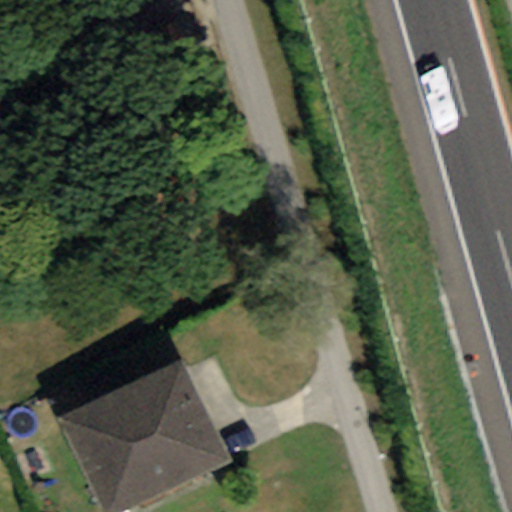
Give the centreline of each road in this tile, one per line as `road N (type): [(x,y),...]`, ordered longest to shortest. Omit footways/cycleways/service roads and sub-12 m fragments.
road 1 (residential): [(372,511),(227,0)]
road 2 (motorway): [(432,0),(511,288)]
